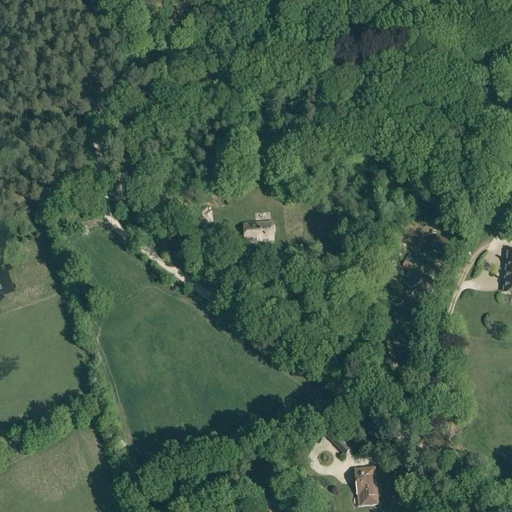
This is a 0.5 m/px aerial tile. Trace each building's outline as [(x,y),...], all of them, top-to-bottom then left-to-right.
[(210,168),(210,175),(222,174),(221,167),(210,168)] [(197,210),(198,226),(209,225),(209,222),(212,221),(213,212),(209,211),(209,209),(197,210)] [(273,223),(244,225),(246,248),(253,247),(253,243),(274,242),(273,223)] [(437,237),(431,250),(448,258),(455,245),(437,237)] [(421,258),(431,262),(434,255),(424,250),(421,258)] [(402,267),(412,272),(418,258),(409,254),(402,267)] [(414,273),(408,286),(430,297),(436,284),(414,273)] [(352,445),(329,421),(320,430),(343,453),(352,445)] [(374,468),(355,470),(358,495),(362,495),(363,507),(377,505),(374,468)]
